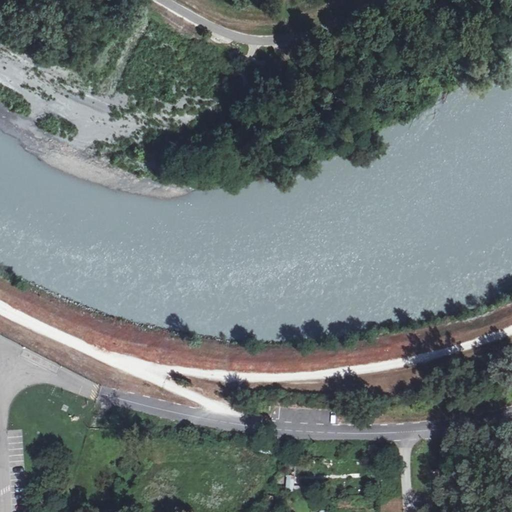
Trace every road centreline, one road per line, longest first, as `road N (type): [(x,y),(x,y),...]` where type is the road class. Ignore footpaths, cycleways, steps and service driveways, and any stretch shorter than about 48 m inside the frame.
road 1 (unclassified): [(511,415),(467,430),(388,438),(322,433),(0,362)]
road 2 (track): [(134,364),(280,385),(440,355),(511,329)]
road 3 (track): [(0,312),(134,364)]
